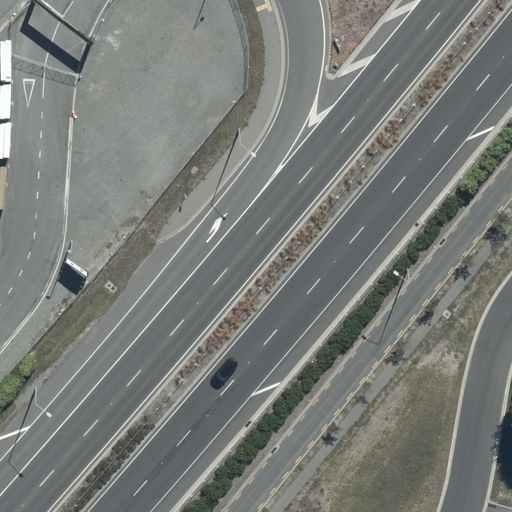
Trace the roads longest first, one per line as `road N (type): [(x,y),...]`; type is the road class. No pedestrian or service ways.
road 1 (trunk): [(14,511),(449,0)]
road 2 (trunk): [(511,52),(125,511)]
road 3 (trunk): [(0,469),(277,141),(306,59),(298,0)]
road 4 (residential): [(511,173),(238,511)]
